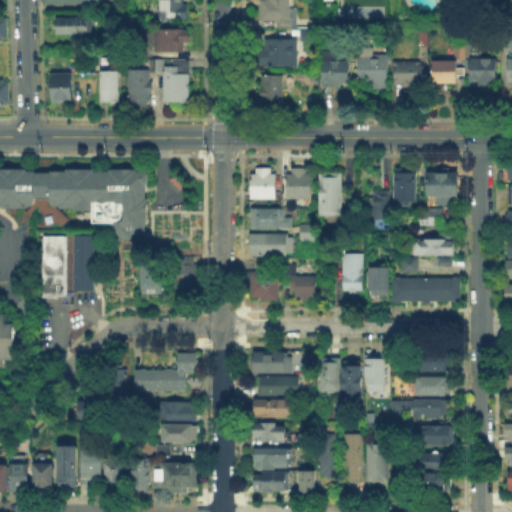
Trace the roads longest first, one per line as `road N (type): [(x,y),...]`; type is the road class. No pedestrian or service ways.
road 1 (residential): [(223,0),(221,511)]
road 2 (tertiary): [(28,137),(511,138)]
road 3 (residential): [(483,138),(480,511)]
road 4 (residential): [(222,326),(511,328)]
road 5 (residential): [(0,421),(120,327),(222,326)]
road 6 (residential): [(23,0),(28,137)]
